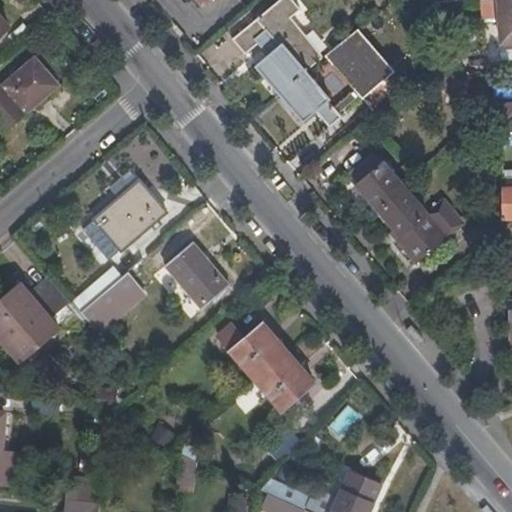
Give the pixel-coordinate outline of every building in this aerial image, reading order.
[(181,0),(150,0),(173,16),(184,1),(181,0)] [(281,44),(305,72),(324,56),(289,15),(298,8),(291,0),(278,0),(232,39),(245,54),(258,43),(255,39),(266,30),(279,46),(281,44)] [(511,42),(511,0),(498,0),(502,44),(511,42)] [(0,35),(10,27),(0,15),(0,35)] [(365,24),(330,50),(363,97),(399,72),(365,24)] [(256,67),(279,94),(305,72),(281,44),(279,46),(266,30),(255,39),(258,43),(269,55),(256,67)] [(0,121),(7,129),(59,85),(35,58),(0,88),(0,121)] [(424,63),(428,72),(431,78),(454,76),(461,76),(460,61),(424,63)] [(305,72),(279,94),(303,122),(316,111),(330,127),(340,117),(327,101),(329,99),(305,72)] [(465,104),(466,75),(461,76),(454,76),(452,104),(465,104)] [(448,92),(448,80),(435,80),(435,92),(448,92)] [(486,120),(505,104),(474,104),(482,123),(486,120)] [(503,135),(504,119),(505,104),(486,120),(492,136),(489,137),(489,156),(501,156),(503,135)] [(511,134),(511,118),(504,119),(503,135),(505,135),(511,134)] [(347,174),(356,185),(382,162),(373,151),(347,174)] [(356,185),(378,211),(405,188),(382,162),(356,185)] [(122,251),(167,212),(140,180),(126,192),(123,195),(95,219),(122,251)] [(123,195),(126,192),(131,187),(125,180),(117,188),(123,195)] [(511,185),(502,186),(500,211),(500,220),(511,219),(511,185)] [(405,188),(378,211),(395,231),(401,238),(398,241),(417,263),(448,237),(429,215),(405,188)] [(444,202),(429,215),(448,237),(463,223),(444,202)] [(467,240),(477,253),(499,235),(500,220),(500,211),(467,240)] [(401,238),(395,231),(392,233),(398,241),(401,238)] [(202,308),(230,285),(193,242),(166,266),(202,308)] [(137,265),(142,260),(131,248),(113,265),(123,277),(137,265)] [(511,263),(497,265),(496,280),(511,278),(511,263)] [(148,278),(137,265),(123,277),(119,280),(127,290),(130,293),(148,278)] [(72,301),(81,313),(102,294),(118,281),(108,270),(72,301)] [(53,320),(70,306),(44,276),(28,290),(53,320)] [(118,281),(102,294),(111,304),(127,290),(119,280),(118,281)] [(61,328),(53,320),(28,290),(21,282),(0,300),(0,328),(25,359),(61,328)] [(227,353),(241,341),(228,325),(214,337),(227,353)] [(253,383),(282,357),(271,343),(272,341),(259,326),(241,341),(227,353),(253,383)] [(295,372),(282,357),(253,383),(277,412),(310,386),(297,370),(295,372)] [(115,405),(117,394),(96,392),(94,403),(115,405)] [(113,421),(114,408),(87,404),(85,417),(113,421)] [(0,459),(0,458),(4,413),(0,413),(0,484),(13,486),(15,461),(0,459)] [(291,426),(268,445),(279,458),(302,439),(291,426)] [(192,494),(195,463),(179,456),(175,493),(192,494)] [(332,511),(369,511),(382,485),(351,471),(332,511)] [(274,482),(268,492),(305,510),(310,499),(274,482)] [(268,492),(267,494),(305,511),(305,510),(268,492)] [(303,511),(305,511),(267,494),(262,503),(279,511),(303,511)] [(98,511),(99,503),(64,499),(62,511),(98,511)]
